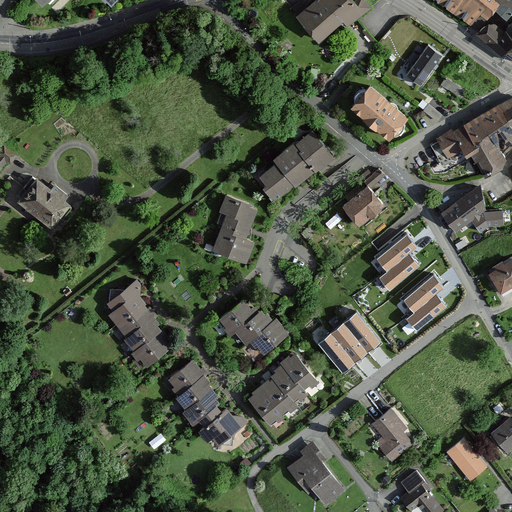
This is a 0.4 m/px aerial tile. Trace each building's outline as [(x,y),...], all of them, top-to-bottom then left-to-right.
[(315,0),(299,15),(319,39),(342,19),(346,25),(370,7),(364,0),(355,0),(354,1),(353,0),(315,0)] [(497,0),(439,0),(472,22),(481,11),(486,14),(493,5),(497,0)] [(511,0),(497,0),(493,5),(507,18),(511,12),(511,0)] [(511,24),(503,33),(498,27),(494,24),(490,24),(485,26),(482,28),(480,31),(479,32),(480,34),(494,44),(493,45),(503,53),(509,48),(511,50),(511,24)] [(442,54),(428,44),(406,74),(420,84),(442,54)] [(465,90),(446,77),(441,84),(461,96),(465,90)] [(370,86),(352,106),(388,137),(406,116),(370,86)] [(428,102),(423,97),(418,102),(424,107),(428,102)] [(462,147),(467,155),(471,152),(484,175),(498,168),(499,169),(502,167),(500,165),(505,157),(499,147),(511,137),(511,97),(498,105),(479,116),(465,125),(454,132),(450,131),(440,139),(430,144),(441,162),(451,157),(449,154),(462,147)] [(441,113),(429,103),(424,110),(436,119),(441,113)] [(296,142),(317,170),(336,156),(315,128),(296,142)] [(279,164),(296,186),(317,170),(296,142),(274,158),(279,164)] [(4,145),(0,149),(0,177),(17,155),(4,145)] [(279,164),(260,178),(277,200),(296,186),(279,164)] [(379,168),(366,179),(371,185),(384,174),(379,168)] [(37,176),(17,202),(54,230),(74,204),(37,176)] [(368,184),(343,204),(359,223),(383,203),(368,184)] [(481,189),(444,212),(459,233),(466,226),(476,241),(491,232),(481,189)] [(258,206),(225,195),(216,221),(223,224),(213,253),(249,265),(256,243),(247,240),(258,206)] [(410,251),(417,244),(406,231),(377,255),(387,268),(410,251)] [(390,287),(419,263),(410,251),(387,268),(380,274),(390,287)] [(511,260),(488,275),(502,299),(511,292),(511,260)] [(436,292),(444,286),(434,273),(404,297),(414,309),(436,292)] [(135,284),(104,303),(144,368),(175,349),(135,284)] [(416,328),(446,304),(436,292),(414,309),(406,315),(416,328)] [(244,300),(221,321),(266,355),(291,334),(278,318),(244,300)] [(344,320),(368,350),(380,340),(356,310),(344,320)] [(344,320),(331,330),(355,360),(368,350),(344,320)] [(331,330),(318,341),(342,370),(355,360),(331,330)] [(296,353),(248,398),(276,426),(323,381),(296,353)] [(195,357),(169,381),(201,440),(223,448),(249,422),(244,413),(232,416),(195,357)] [(418,442),(391,409),(373,424),(388,443),(382,447),(393,462),(418,442)] [(511,417),(492,433),(509,454),(511,451),(511,417)] [(490,467),(466,438),(447,454),(472,482),(490,467)] [(306,454),(289,467),(308,490),(314,486),(326,501),(343,488),(320,459),(324,456),(312,442),(303,450),(306,454)] [(448,511),(417,471),(403,483),(410,492),(403,498),(413,511),(420,507),(423,511),(448,511)] [(391,479),(387,475),(382,480),(385,484),(391,479)]
